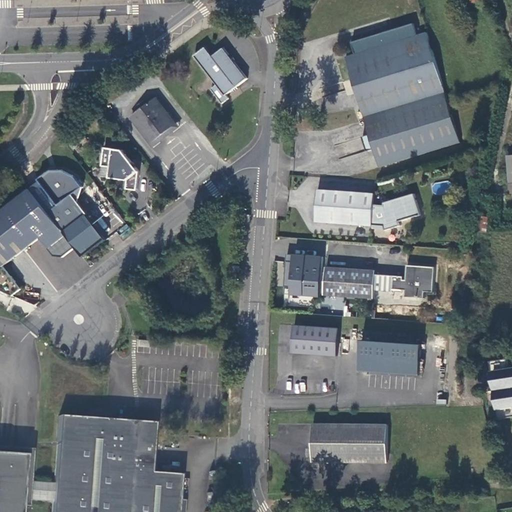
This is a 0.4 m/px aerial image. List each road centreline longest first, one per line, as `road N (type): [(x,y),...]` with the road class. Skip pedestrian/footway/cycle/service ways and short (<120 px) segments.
road 1 (unclassified): [(268,167),(251,477),(257,504)]
road 2 (unclassified): [(268,167),(232,176),(86,287)]
road 3 (secondary): [(57,61),(117,60),(203,9)]
road 4 (unclassified): [(86,287),(49,315),(65,337),(88,343),(105,327),(105,314)]
road 5 (unclassified): [(57,61),(48,114),(0,166)]
road 6 (unclassified): [(275,44),(268,167)]
